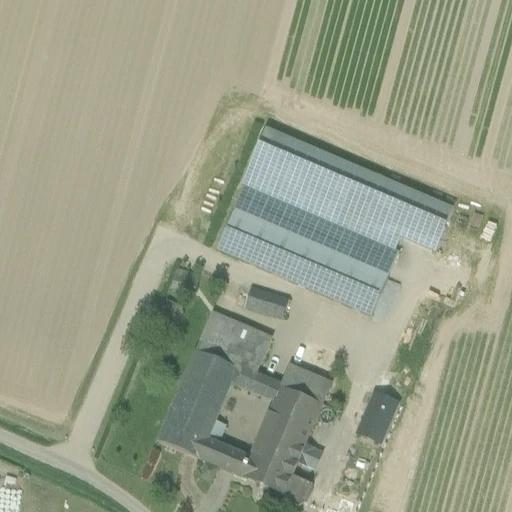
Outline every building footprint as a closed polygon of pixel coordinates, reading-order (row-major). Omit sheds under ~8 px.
[(232,215),(388,281),(399,256),(394,254),(399,242),(432,256),(451,212),(268,133),(232,215)] [(388,281),(232,215),(216,253),(371,320),(388,281)] [(199,281),(176,274),(171,290),(194,297),(199,281)] [(226,290),(218,287),(215,296),(223,299),(226,290)] [(289,306),(250,293),(244,311),(284,324),(289,306)] [(270,343),(210,317),(195,352),(234,369),(255,378),(270,343)] [(232,372),(194,355),(156,444),(198,462),(206,443),(214,425),(230,388),(236,373),(232,372)] [(255,378),(234,369),(232,372),(236,373),(230,388),(259,400),(267,383),(255,378)] [(331,390),(289,372),(280,391),(322,409),(331,390)] [(322,409),(280,391),(256,448),(298,466),(300,462),(306,464),(310,455),(304,452),(322,409)] [(206,443),(217,448),(226,430),(214,425),(206,443)] [(206,443),(198,462),(220,471),(228,453),(217,448),(206,443)] [(298,466),(256,448),(250,462),(240,458),(232,477),(284,499),(292,481),(298,466)] [(311,490),(292,481),(284,499),(286,506),(296,510),(304,508),(311,490)]
